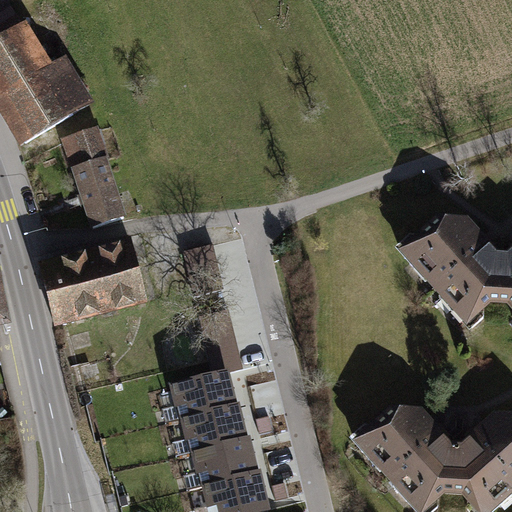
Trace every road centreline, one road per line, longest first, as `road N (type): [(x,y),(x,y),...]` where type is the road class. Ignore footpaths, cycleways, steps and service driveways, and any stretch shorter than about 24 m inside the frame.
road 1 (residential): [(511,133),(310,203),(14,250)]
road 2 (secondary): [(14,250),(70,511)]
